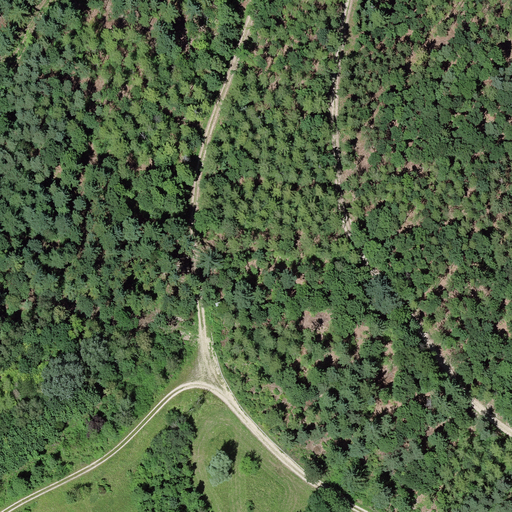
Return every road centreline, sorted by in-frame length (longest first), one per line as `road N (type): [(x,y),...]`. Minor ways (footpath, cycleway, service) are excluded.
road 1 (track): [(258,0),(214,112),(191,213),(205,384),(302,474),(368,511)]
road 2 (track): [(511,432),(474,401),(368,269),(345,218),(335,67),(350,0)]
road 3 (track): [(205,384),(180,388),(113,451),(4,511)]
